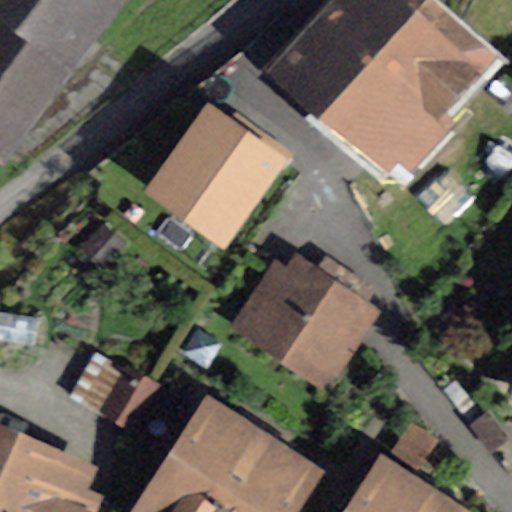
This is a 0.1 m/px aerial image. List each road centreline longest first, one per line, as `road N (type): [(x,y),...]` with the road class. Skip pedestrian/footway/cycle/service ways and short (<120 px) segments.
road 1 (residential): [(511,504),(419,232),(246,76)]
road 2 (residential): [(264,0),(0,203)]
